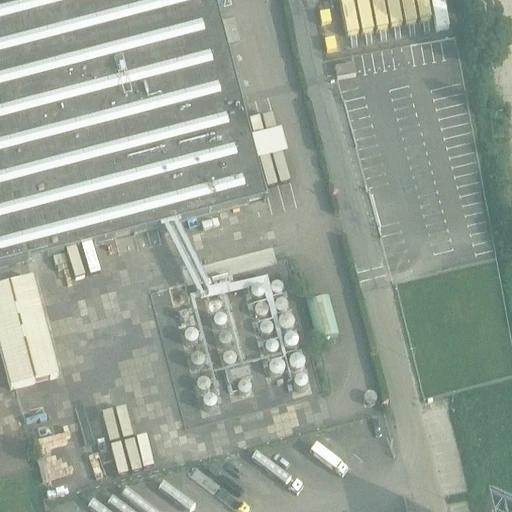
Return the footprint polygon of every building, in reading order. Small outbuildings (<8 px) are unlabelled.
[(0,0),(0,271),(115,241),(119,256),(138,251),(134,237),(263,203),(263,204),(267,203),(213,0),(0,0)] [(355,78),(353,67),(334,70),(336,82),(355,78)] [(263,267),(261,253),(245,255),(246,269),(263,267)] [(35,281),(0,290),(0,342),(13,391),(61,379),(35,281)] [(328,299),(305,305),(316,344),(338,338),(328,299)] [(249,370),(229,375),(231,385),(251,380),(249,370)]
